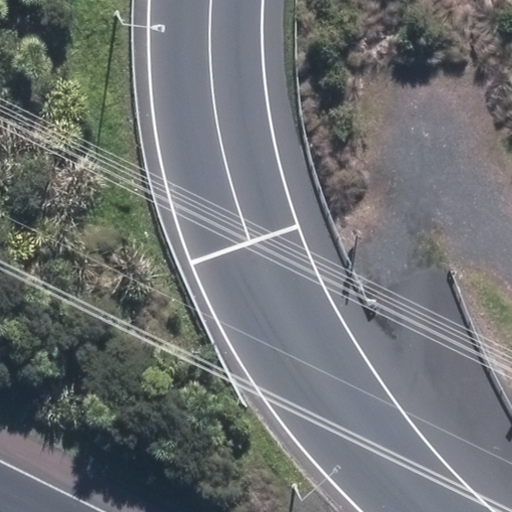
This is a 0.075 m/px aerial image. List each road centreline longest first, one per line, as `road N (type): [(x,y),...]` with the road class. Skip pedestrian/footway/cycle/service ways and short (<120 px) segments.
road 1 (motorway): [(213,0),(209,51),(219,151),(268,307),(354,440),(428,511)]
road 2 (track): [(511,220),(499,207),(442,207),(415,235),(409,273)]
